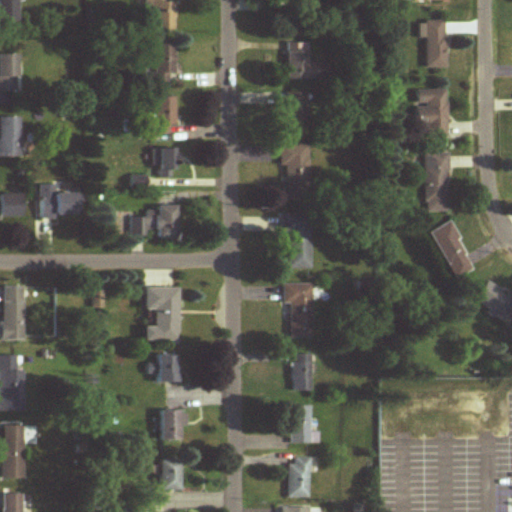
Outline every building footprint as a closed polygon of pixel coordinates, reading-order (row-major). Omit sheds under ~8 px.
[(0,0),(0,24),(15,24),(15,0),(0,0)] [(174,3),(163,3),(162,0),(142,0),(143,9),(154,9),(154,31),(174,31),(174,3)] [(293,0),(293,10),(314,10),(313,0),(293,0)] [(286,81),(322,81),(322,63),(308,63),(308,44),(286,44),(286,81)] [(173,45),(152,45),(152,83),(173,83),(173,45)] [(17,55),(0,55),(0,91),(17,92),(17,55)] [(444,91),(413,91),(414,138),(445,138),(444,91)] [(284,130),(308,130),(308,94),(284,94),(284,130)] [(176,98),(153,98),(153,135),(176,135),(176,98)] [(0,158),(18,158),(18,118),(0,118),(0,158)] [(308,145),(278,145),(278,168),(284,168),(284,200),(308,200),(308,145)] [(150,165),(157,165),(157,178),(177,178),(177,150),(150,150),(150,165)] [(421,213),(446,213),(446,155),(421,155),(421,213)] [(38,219),(85,220),(85,194),(54,194),(54,186),(39,186),(38,219)] [(0,219),(20,220),(20,194),(0,194),(0,219)] [(176,239),(176,208),(145,207),(145,218),(129,218),(129,236),(155,237),(155,239),(176,239)] [(281,218),(281,270),(308,270),(308,218),(281,218)] [(454,280),(474,269),(447,223),(427,234),(454,280)] [(309,286),(280,286),(280,305),(287,305),(287,340),(309,340),(309,286)] [(0,342),(22,342),(22,288),(0,287),(0,342)] [(144,289),(143,312),(151,312),(151,327),(143,327),(143,342),(176,342),(177,290),(144,289)] [(0,412),(22,413),(23,371),(16,371),(16,357),(0,356),(0,412)] [(177,356),(156,356),(156,385),(177,385),(177,356)] [(308,393),(308,356),(289,356),(289,393),(308,393)] [(286,407),(286,445),(308,445),(308,407),(286,407)] [(158,412),(158,442),(182,442),(182,412),(158,412)] [(22,426),(0,426),(0,480),(22,480),(22,426)] [(308,499),(308,459),(286,459),(286,499),(308,499)] [(179,461),(157,461),(157,492),(179,492),(179,461)]
